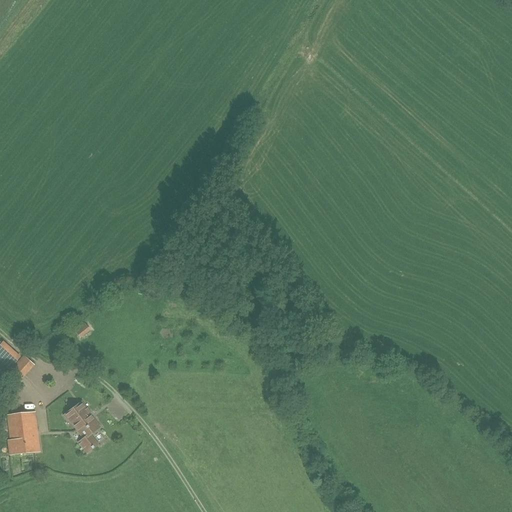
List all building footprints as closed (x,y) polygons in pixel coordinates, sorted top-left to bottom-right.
[(84,323),(75,331),(80,338),(90,330),(84,323)] [(0,363),(8,370),(18,358),(7,348),(0,357),(0,363)] [(9,369),(20,379),(34,365),(23,355),(9,369)] [(82,404),(64,416),(67,421),(68,420),(83,440),(78,444),(86,455),(96,447),(89,437),(99,430),(90,417),(91,416),(82,404)] [(8,440),(9,455),(38,452),(35,412),(7,415),(10,440),(8,440)]
